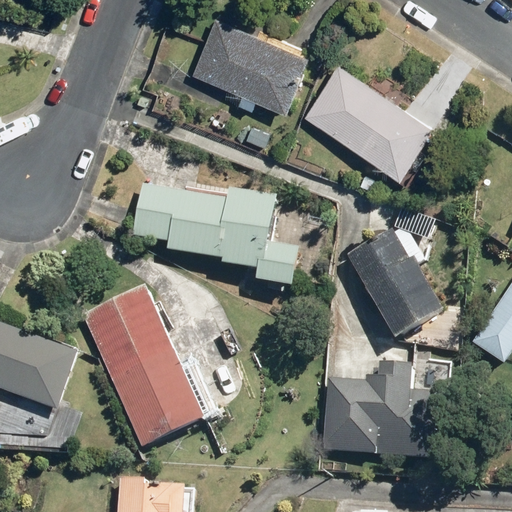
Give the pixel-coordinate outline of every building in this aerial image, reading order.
[(247,93),(242,106),(259,113),(264,100),(295,112),(317,56),(298,48),(221,17),(198,73),(247,93)] [(426,115),(343,65),(311,118),(411,179),(443,126),(426,115)] [(170,191),(146,188),(141,239),(176,243),(175,253),(230,259),(230,265),(265,269),(264,281),(302,284),(306,248),(277,245),(282,197),(234,192),(233,197),(170,191)] [(404,234),(357,264),(405,339),(452,309),(404,234)] [(155,289),(89,319),(149,447),(215,416),(155,289)] [(511,291),(480,343),(511,363),(511,291)] [(81,350),(0,322),(0,387),(61,408),(81,350)] [(380,452),(380,455),(440,458),(441,434),(451,434),(454,363),(415,361),(415,366),(386,364),(385,378),(373,377),(373,384),(335,382),(332,450),(380,452)] [(199,511),(200,490),(193,490),(193,487),(153,485),(153,482),(125,481),(123,511),(199,511)]
